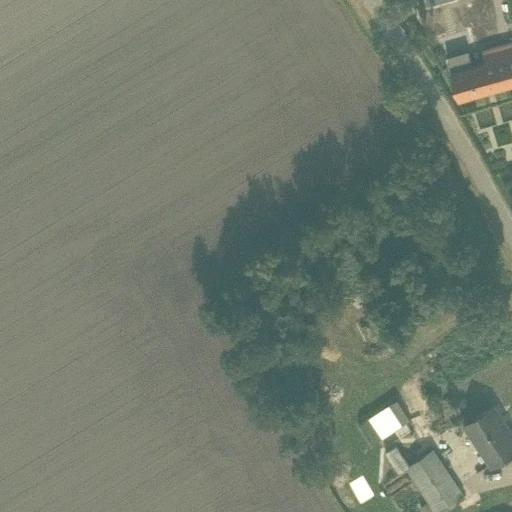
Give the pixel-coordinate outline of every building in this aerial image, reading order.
[(460,99),(511,83),(511,41),(483,49),(486,60),(473,64),(468,49),(447,55),(460,99)] [(465,370),(418,401),(427,416),(475,384),(465,370)] [(364,417),(384,448),(405,435),(385,403),(364,417)] [(511,432),(494,405),(465,424),(492,464),(511,450),(511,432)] [(429,500),(435,511),(440,511),(466,496),(432,447),(410,462),(405,466),(429,500)] [(429,500),(420,506),(423,511),(432,511),(435,511),(429,500)]
